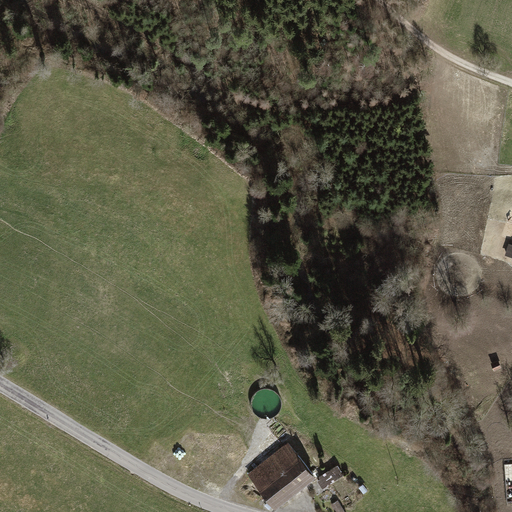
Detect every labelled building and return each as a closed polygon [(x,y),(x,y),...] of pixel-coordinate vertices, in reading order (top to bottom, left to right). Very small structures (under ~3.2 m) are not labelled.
[(511,143),(505,141),(503,149),(510,150),(511,143)] [(498,358),(490,362),(493,370),(501,366),(498,358)] [(289,443),(250,474),(274,505),(313,474),(289,443)] [(309,456),(316,465),(322,460),(315,451),(309,456)] [(319,481),(323,488),(344,474),(338,465),(320,477),(321,480),(319,481)] [(338,500),(332,504),(336,511),(341,511),(344,510),(338,500)]
